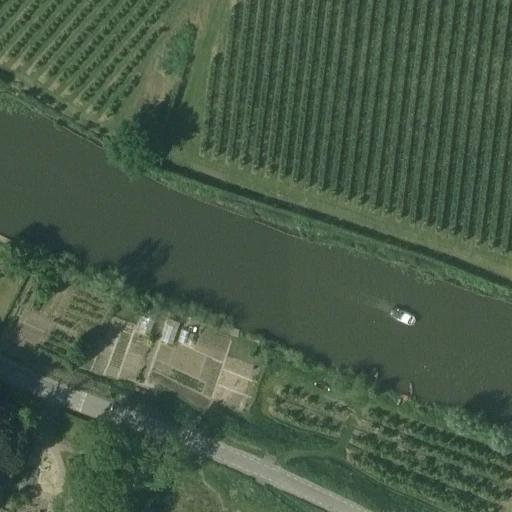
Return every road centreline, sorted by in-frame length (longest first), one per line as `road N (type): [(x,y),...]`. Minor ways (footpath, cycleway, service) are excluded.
road 1 (unclassified): [(163,432),(350,511)]
road 2 (residential): [(163,432),(0,365)]
